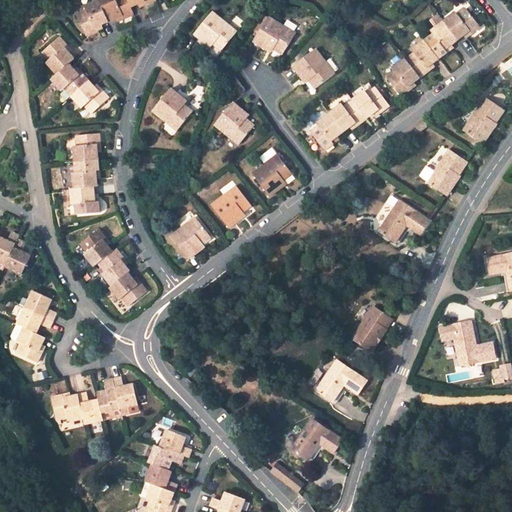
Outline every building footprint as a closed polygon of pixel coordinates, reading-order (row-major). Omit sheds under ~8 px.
[(101,23),(116,17),(108,0),(95,0),(92,2),(94,6),(84,10),(93,31),(103,26),(101,23)] [(131,14),(139,10),(136,1),(134,0),(108,0),(116,17),(130,11),(131,14)] [(454,15),(442,24),(456,43),(469,33),(471,37),(480,30),(466,11),(457,18),(454,15)] [(224,50),(238,32),(214,12),(197,33),(210,43),(212,40),(224,50)] [(272,47),(284,55),(296,36),(271,19),(257,41),(270,50),(272,47)] [(444,53),(456,43),(442,24),(430,33),(432,36),(423,42),(438,62),(446,56),(444,53)] [(52,54),(62,68),(76,57),(81,52),(70,39),(73,37),(66,29),(48,44),(55,52),(52,54)] [(426,71),(438,62),(423,42),(412,51),(415,55),(405,62),(419,81),(428,74),(426,71)] [(317,86),(335,72),(317,48),(296,64),(305,77),(308,75),(317,86)] [(76,57),(62,68),(58,71),(68,83),(70,81),(78,89),(96,75),(88,66),(85,68),(76,57)] [(407,90),(419,81),(405,62),(393,71),(395,74),(387,80),(402,99),(409,93),(407,90)] [(105,86),(96,75),(78,89),(87,101),(90,99),(97,107),(114,92),(107,84),(105,86)] [(366,87),(354,96),(368,115),(380,106),(382,109),(391,102),(377,83),(368,89),(366,87)] [(179,130),(194,111),(183,102),(185,100),(172,90),(156,110),(179,130)] [(359,122),(368,115),(354,96),(345,103),(343,101),(331,110),(345,129),(357,119),(359,122)] [(501,123),(510,109),(490,97),(469,129),(485,139),(497,121),(501,123)] [(241,141),(256,122),(244,112),(246,110),(234,101),(217,121),(241,141)] [(331,138),(345,129),(331,110),(318,120),(320,123),(311,129),(324,147),(333,141),(331,138)] [(77,139),(78,155),(101,154),(101,138),(104,137),(103,127),(81,128),(81,139),(77,139)] [(461,174),(465,177),(474,164),(454,151),(433,183),(448,192),(461,174)] [(283,180),(295,170),(281,152),(256,171),(272,192),(285,182),(283,180)] [(75,165),(76,182),(95,181),(98,181),(98,164),(101,164),(101,154),(78,155),(78,165),(75,165)] [(149,162),(149,171),(159,172),(160,163),(149,162)] [(96,196),(95,181),(76,182),(72,182),(73,197),(75,197),(76,208),(99,207),(99,196),(96,196)] [(241,211),(253,202),(239,183),(214,202),(230,224),(243,214),(241,211)] [(430,237),(439,223),(410,204),(390,233),(406,244),(420,223),(425,226),(422,231),(430,237)] [(199,243),(211,233),(197,215),(172,234),(188,255),(200,245),(199,243)] [(84,248),(93,261),(97,258),(111,247),(102,235),(105,233),(98,224),(80,238),(86,246),(84,248)] [(0,257),(6,260),(18,237),(19,234),(13,229),(7,238),(0,234),(0,257)] [(18,237),(6,260),(4,264),(21,273),(30,256),(20,251),(25,241),(18,237)] [(511,239),(503,241),(506,258),(511,256),(511,239)] [(115,244),(111,247),(97,258),(103,266),(100,268),(109,281),(126,268),(128,267),(119,254),(121,253),(115,244)] [(126,268),(109,281),(107,283),(117,295),(120,293),(126,301),(145,287),(139,279),(136,281),(126,268)] [(29,286),(20,304),(47,318),(51,310),(41,305),(46,296),(29,286)] [(20,304),(12,319),(30,329),(35,319),(43,323),(47,318),(20,304)] [(386,350),(406,320),(387,306),(367,338),(386,350)] [(467,312),(475,355),(511,348),(508,332),(497,333),(498,338),(492,340),(486,310),(467,312)] [(33,348),(39,334),(30,329),(12,319),(6,330),(7,334),(14,337),(9,348),(30,359),(35,349),(33,348)] [(382,382),(351,363),(332,393),(349,404),(363,383),(366,387),(364,390),(373,396),(382,382)] [(106,380),(111,406),(112,409),(130,405),(127,386),(116,388),(115,379),(106,380)] [(89,393),(91,402),(93,413),(112,409),(111,406),(106,380),(98,382),(99,391),(89,393)] [(79,393),(71,395),(75,419),(76,424),(95,421),(93,413),(91,402),(81,404),(79,393)] [(60,422),(75,419),(71,395),(56,398),(55,394),(45,396),(49,421),(59,418),(60,422)] [(358,441),(328,420),(308,451),(324,462),(338,442),(343,445),(341,449),(349,455),(358,441)] [(150,448),(173,457),(178,459),(181,451),(172,447),(176,437),(158,430),(150,448)] [(145,446),(138,464),(142,465),(158,471),(162,461),(170,464),(173,457),(150,448),(145,446)] [(134,483),(141,485),(162,494),(165,485),(157,481),(161,472),(158,471),(142,465),(134,483)] [(157,507),(162,494),(141,485),(134,483),(130,495),(131,497),(138,499),(134,511),(137,511),(158,511),(160,508),(157,507)] [(203,498),(200,506),(208,509),(215,511),(229,511),(234,500),(215,492),(212,502),(203,498)]
